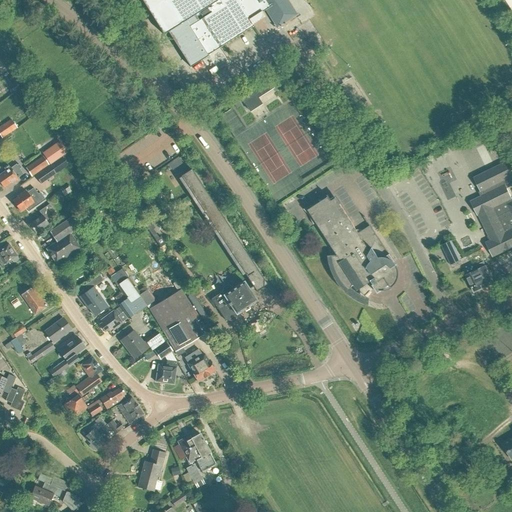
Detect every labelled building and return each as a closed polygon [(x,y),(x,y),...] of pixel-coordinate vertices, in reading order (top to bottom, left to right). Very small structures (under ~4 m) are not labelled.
[(140,0),(162,35),(167,32),(182,56),(189,67),(207,56),(207,55),(253,26),(249,20),(265,9),(276,27),(295,15),(285,0),(140,0)] [(5,59),(1,63),(6,70),(10,67),(5,59)] [(65,118),(83,106),(90,116),(110,102),(106,96),(95,103),(67,61),(58,68),(78,98),(59,110),(65,118)] [(218,70),(215,66),(208,70),(211,75),(218,70)] [(271,89),(266,81),(275,76),(274,75),(239,98),(243,104),(244,103),(248,110),(260,103),(257,98),(271,89)] [(18,88),(10,76),(6,79),(13,88),(11,89),(13,92),(18,88)] [(271,92),(274,97),(282,92),(279,87),(271,92)] [(240,105),(236,98),(231,101),(236,108),(240,105)] [(29,109),(24,113),(28,118),(33,114),(29,109)] [(0,126),(0,136),(1,138),(16,128),(10,119),(0,126)] [(475,139),(476,143),(498,132),(496,129),(475,139)] [(59,141),(40,153),(42,156),(45,159),(46,158),(47,160),(45,161),(48,165),(67,152),(59,141)] [(25,168),(31,176),(48,165),(45,161),(47,160),(46,158),(45,159),(42,156),(25,168)] [(61,157),(49,165),(55,174),(67,165),(61,157)] [(511,199),(507,188),(511,185),(511,169),(508,161),(473,178),(482,196),(470,202),(477,216),(478,215),(490,240),(485,243),(492,257),(511,247),(511,199)] [(9,168),(0,173),(0,183),(3,188),(11,183),(13,183),(16,181),(16,178),(22,174),(19,169),(20,168),(18,164),(16,165),(15,164),(10,168),(9,168)] [(34,175),(39,183),(40,184),(55,174),(49,165),(34,175)] [(211,299),(225,321),(227,320),(231,321),(233,319),(234,316),(234,315),(235,314),(256,301),(249,291),(253,288),(255,291),(266,284),(190,169),(180,176),(252,286),(248,289),(243,282),(232,289),(230,286),(226,285),(222,288),(222,292),(211,299)] [(446,180),(453,198),(462,195),(455,177),(446,180)] [(17,197),(12,201),(20,212),(25,208),(28,211),(45,200),(40,192),(37,194),(33,188),(26,193),(25,191),(17,196),(17,197)] [(316,203),(317,204),(311,211),(315,220),(314,221),(337,255),(336,256),(331,256),(332,263),(334,269),(337,275),(340,281),(345,286),(349,291),(354,282),(359,289),(371,281),(373,285),(377,283),(378,284),(377,284),(380,290),(381,289),(380,288),(387,283),(389,286),(392,283),(394,280),(396,275),(395,271),(394,267),(391,262),(393,261),(394,261),(393,260),(392,260),(370,225),(358,233),(335,198),(331,201),(327,195),(327,196),(328,197),(317,204),(317,203),(316,203)] [(42,215),(28,224),(35,233),(48,224),(46,221),(52,216),(51,214),(54,211),(49,204),(39,211),(42,215)] [(449,226),(456,222),(452,214),(444,217),(449,226)] [(45,249),(56,264),(79,247),(69,233),(80,225),(73,215),(48,232),(55,242),(45,249)] [(475,235),(468,237),(470,243),(477,241),(475,235)] [(461,260),(452,241),(441,245),(451,265),(461,260)] [(8,243),(0,248),(0,265),(1,267),(4,265),(11,260),(12,262),(14,262),(17,260),(18,258),(16,256),(17,256),(8,243)] [(128,275),(144,265),(140,258),(124,268),(128,275)] [(483,261),(475,265),(478,270),(466,276),(474,293),(494,283),(483,261)] [(267,264),(259,269),(268,282),(275,277),(267,264)] [(118,305),(127,318),(153,301),(146,290),(147,289),(144,286),(136,292),(126,278),(128,277),(122,268),(109,277),(116,286),(118,284),(127,297),(126,298),(126,299),(118,305)] [(88,290),(79,297),(85,305),(85,304),(94,315),(107,306),(93,287),(102,280),(98,274),(84,285),(88,290)] [(32,291),(30,288),(21,295),(34,314),(46,306),(34,289),(32,291)] [(193,311),(180,289),(157,303),(149,309),(174,351),(202,335),(194,322),(199,319),(193,311)] [(192,293),(187,296),(207,327),(212,324),(192,293)] [(121,322),(113,311),(100,320),(102,322),(99,324),(104,332),(113,325),(115,327),(121,322)] [(71,329),(62,317),(44,331),(53,343),(71,329)] [(15,337),(24,331),(21,326),(12,332),(15,337)] [(142,343),(133,331),(120,340),(134,358),(149,346),(145,341),(142,343)] [(153,336),(159,344),(164,341),(158,332),(153,336)] [(84,347),(76,337),(58,350),(70,366),(79,359),(75,354),(84,347)] [(115,337),(111,340),(116,346),(120,343),(115,337)] [(17,354),(23,350),(15,338),(4,345),(6,349),(12,346),(17,354)] [(153,350),(156,354),(159,359),(171,351),(165,342),(153,350)] [(31,355),(29,352),(25,355),(27,358),(28,358),(28,359),(27,360),(30,364),(31,363),(31,364),(37,360),(37,359),(42,355),(42,356),(54,348),(50,343),(31,355)] [(197,381),(215,370),(208,359),(208,360),(203,353),(201,355),(198,349),(184,358),(187,363),(186,364),(190,371),(197,381)] [(156,354),(153,350),(148,354),(147,353),(143,356),(146,360),(156,354)] [(88,377),(76,386),(82,395),(101,381),(96,374),(102,370),(92,356),(79,366),(88,377)] [(64,360),(52,369),(51,367),(47,370),(53,378),(69,366),(64,360)] [(157,365),(155,381),(173,384),(175,367),(176,362),(166,361),(165,366),(157,365)] [(476,398),(467,383),(468,382),(459,369),(450,374),(451,376),(448,378),(446,377),(443,379),(444,381),(440,383),(439,381),(428,387),(437,401),(438,401),(448,418),(463,409),(462,407),(476,398)] [(16,390),(10,388),(15,377),(8,374),(6,379),(0,376),(0,393),(1,391),(7,394),(5,400),(11,403),(9,407),(19,411),(23,402),(20,400),(24,390),(17,387),(16,390)] [(125,394),(120,387),(111,393),(110,392),(100,398),(102,401),(101,401),(106,409),(124,398),(123,396),(125,394)] [(68,398),(62,404),(72,418),(87,407),(76,392),(68,398)] [(143,414),(131,397),(117,406),(129,424),(143,414)] [(91,416),(101,409),(97,403),(87,410),(91,416)] [(101,428),(105,424),(98,417),(95,421),(96,422),(86,431),(88,433),(84,437),(95,449),(104,441),(95,431),(99,426),(101,428)] [(112,420),(107,424),(114,434),(119,430),(122,427),(119,423),(115,425),(112,420)] [(177,442),(178,444),(173,447),(180,460),(185,457),(189,464),(189,463),(190,466),(186,468),(194,483),(201,479),(192,462),(195,460),(201,472),(215,464),(209,453),(199,434),(190,438),(189,435),(177,442)] [(511,444),(497,455),(501,462),(501,463),(502,465),(504,463),(504,462),(506,461),(511,469),(511,444)] [(144,462),(137,487),(153,491),(153,489),(159,490),(161,482),(158,481),(163,459),(165,453),(152,450),(151,455),(149,463),(144,462)] [(172,476),(181,474),(179,466),(170,469),(172,476)] [(67,482),(53,476),(52,479),(39,473),(37,480),(44,483),(41,489),(34,486),(29,498),(47,506),(52,494),(58,497),(61,490),(64,491),(67,482)] [(61,501),(71,511),(81,504),(70,493),(66,491),(61,501)] [(174,507),(187,498),(184,493),(171,501),(174,507)] [(194,507),(201,503),(202,502),(199,497),(191,502),(194,507)] [(226,501),(220,503),(224,510),(229,507),(226,501)] [(201,503),(194,507),(193,508),(195,511),(212,511),(211,509),(207,511),(201,503)]
